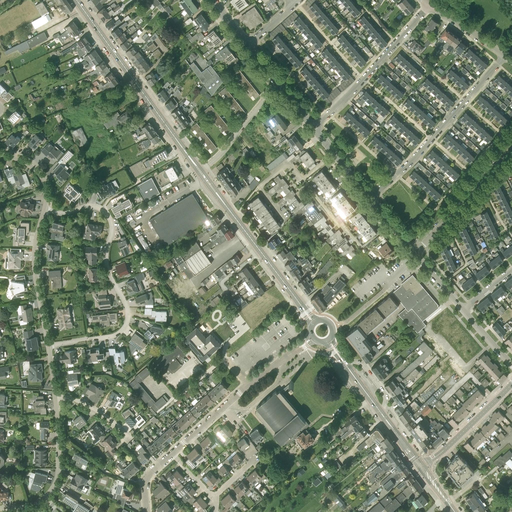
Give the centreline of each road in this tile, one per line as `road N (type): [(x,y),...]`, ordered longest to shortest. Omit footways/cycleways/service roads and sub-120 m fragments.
road 1 (residential): [(48,345),(117,333),(127,309),(106,266),(107,214),(94,206),(44,209)]
road 2 (tertiary): [(199,171),(76,0)]
road 3 (residential): [(370,198),(503,56)]
road 4 (tertiary): [(313,323),(199,171)]
road 5 (residential): [(312,127),(429,5)]
road 6 (tertiary): [(421,467),(327,339)]
road 7 (residential): [(0,508),(36,503),(55,482),(55,395)]
road 8 (residential): [(48,345),(34,267),(44,209)]
road 9 (residential): [(421,467),(511,383)]
